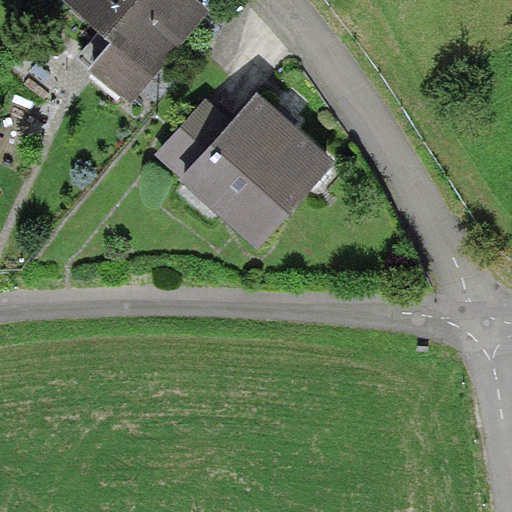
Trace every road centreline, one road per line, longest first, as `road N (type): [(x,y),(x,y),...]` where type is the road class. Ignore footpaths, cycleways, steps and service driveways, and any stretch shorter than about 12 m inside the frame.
road 1 (residential): [(479,320),(190,302),(0,319)]
road 2 (residential): [(271,0),(424,197),(479,320)]
road 3 (residential): [(479,320),(511,478)]
